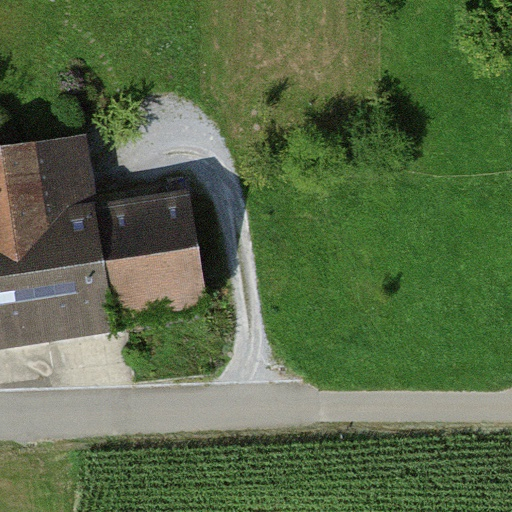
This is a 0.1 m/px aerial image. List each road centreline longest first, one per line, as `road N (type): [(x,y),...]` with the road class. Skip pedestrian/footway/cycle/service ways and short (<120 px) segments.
road 1 (track): [(511,415),(253,413)]
road 2 (residential): [(253,413),(0,421)]
